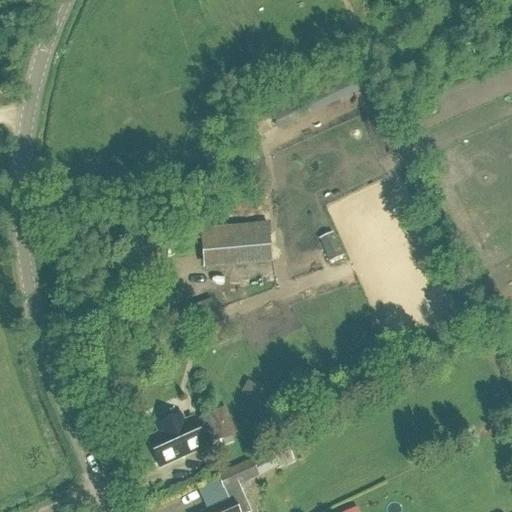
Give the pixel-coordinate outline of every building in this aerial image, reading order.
[(272,260),(268,225),(200,232),(203,267),(272,260)] [(343,259),(331,233),(318,239),(330,265),(343,259)] [(181,314),(194,350),(196,356),(228,344),(212,302),(181,314)] [(203,445),(191,417),(183,421),(179,413),(155,424),(158,432),(145,437),(158,465),(203,445)] [(209,448),(227,441),(216,413),(198,421),(209,448)] [(275,470),(269,458),(252,465),(251,463),(217,478),(228,503),(209,511),(248,511),(238,488),(259,479),(258,477),(275,470)]
